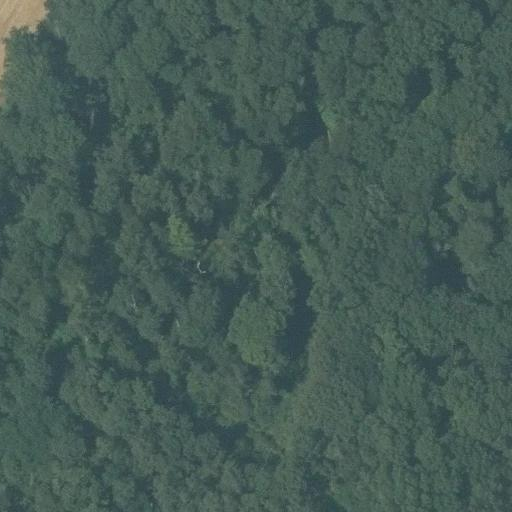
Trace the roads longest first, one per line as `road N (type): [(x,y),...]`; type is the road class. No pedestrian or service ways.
road 1 (unknown): [(61,354),(109,296),(132,241),(201,138),(217,92),(243,64)]
road 2 (unknown): [(511,181),(304,77),(243,64)]
